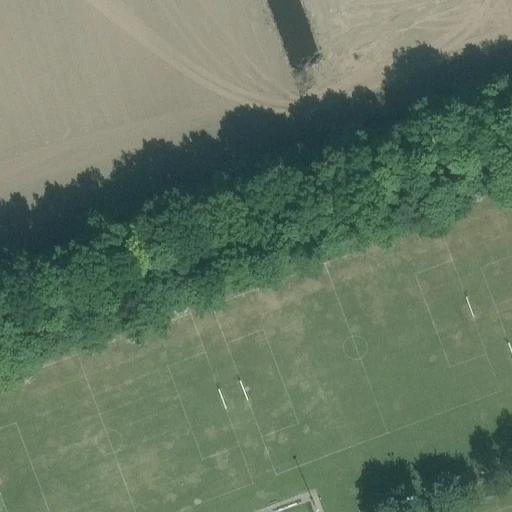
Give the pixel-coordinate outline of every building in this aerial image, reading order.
[(153,16),(146,18),(150,30),(158,27),(153,16)] [(120,39),(112,41),(116,53),(124,50),(120,39)] [(166,47),(145,55),(158,91),(179,83),(166,47)] [(124,50),(116,53),(121,64),(124,62),(128,61),(124,50)] [(79,54),(71,57),(76,68),(83,65),(79,54)] [(128,61),(124,62),(138,99),(158,91),(145,55),(128,61)] [(121,64),(104,70),(117,106),(138,99),(124,62),(121,64)] [(83,65),(76,68),(80,79),(84,78),(87,76),(83,65)] [(39,69),(31,72),(35,83),(43,80),(39,69)] [(87,76),(84,78),(97,114),(117,106),(104,70),(87,76)] [(80,79),(63,85),(77,121),(97,114),(84,78),(80,79)] [(43,80),(35,83),(39,94),(43,93),(47,91),(43,80)] [(47,91),(43,93),(56,129),(77,121),(63,85),(47,91)] [(39,94),(22,101),(35,137),(56,129),(43,93),(39,94)] [(0,108),(0,131),(6,147),(27,140),(14,103),(0,108)]
